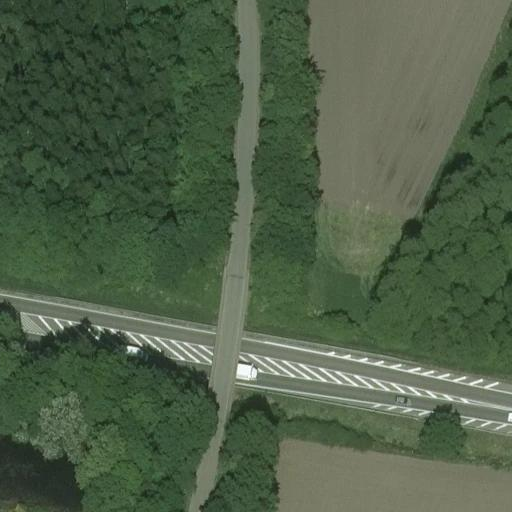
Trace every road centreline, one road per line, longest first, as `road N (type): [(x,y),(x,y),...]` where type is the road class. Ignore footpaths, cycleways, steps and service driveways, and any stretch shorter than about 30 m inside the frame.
road 1 (trunk): [(511,400),(0,306)]
road 2 (trunk): [(0,331),(511,419)]
road 3 (unclassified): [(194,511),(215,427),(246,191),(245,0)]
